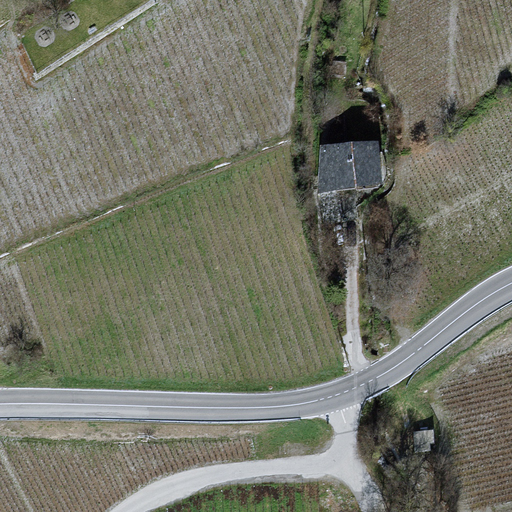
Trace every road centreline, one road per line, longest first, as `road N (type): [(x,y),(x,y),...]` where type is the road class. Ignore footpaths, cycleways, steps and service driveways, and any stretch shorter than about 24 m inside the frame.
road 1 (secondary): [(342,392),(282,406),(0,404)]
road 2 (unclassified): [(131,511),(180,487),(330,460),(340,450),(342,392)]
road 3 (secondary): [(511,282),(385,372),(342,392)]
